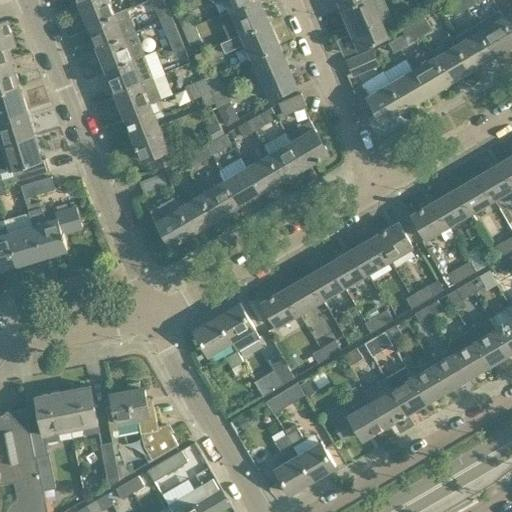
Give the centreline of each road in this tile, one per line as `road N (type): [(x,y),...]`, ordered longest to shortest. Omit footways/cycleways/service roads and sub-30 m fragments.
road 1 (residential): [(153,314),(27,0)]
road 2 (residential): [(153,314),(380,186)]
road 3 (residential): [(511,396),(318,511)]
road 4 (residential): [(258,511),(153,314)]
road 5 (residential): [(380,186),(295,0)]
road 6 (residential): [(0,350),(153,314)]
road 7 (residential): [(380,186),(511,106)]
road 8 (secondary): [(392,511),(511,441)]
